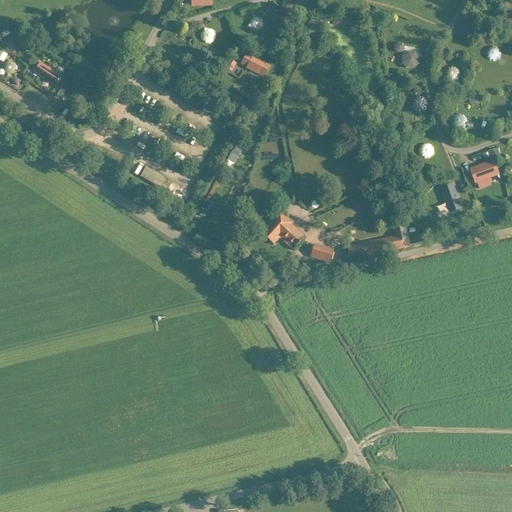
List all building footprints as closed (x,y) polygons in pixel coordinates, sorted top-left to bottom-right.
[(248,24),(248,25),(248,26),(248,28),(249,28),(250,30),(252,31),(253,32),(255,32),(256,32),(257,32),(260,31),(261,30),(262,29),(263,28),(264,26),(264,24),(263,22),(262,20),(261,19),(259,18),(258,17),(256,17),(254,17),(252,18),(251,19),(249,21),(248,23),(248,24)] [(333,17),(332,25),(353,27),(354,19),(333,17)] [(204,29),(204,30),(202,31),(201,32),(200,33),(200,36),(200,37),(200,38),(201,40),(201,41),(202,42),(203,43),(204,43),(205,44),(207,44),(208,44),(210,44),(211,43),(213,42),(214,41),(215,39),(215,37),(215,35),(215,33),(214,32),(212,30),(210,29),(208,29),(206,29),(206,28),(204,29)] [(394,46),(394,50),(397,53),(401,53),(404,51),(404,46),(401,43),(396,43),(394,46)] [(497,61),(498,60),(500,58),(499,58),(500,56),(500,54),(500,52),(500,50),(498,49),(497,48),(495,47),(493,47),(491,47),(489,47),(488,49),(487,50),(486,52),(485,54),(486,56),(486,57),(486,58),(487,59),(488,60),(489,61),(490,61),(492,62),(493,62),(495,61),(497,61)] [(445,63),(449,53),(443,50),(439,60),(445,63)] [(419,57),(414,52),(407,51),(402,56),(401,63),(406,69),(413,69),(418,64),(419,57)] [(252,56),(246,53),(240,65),(246,68),(245,69),(257,75),(258,74),(264,77),(270,66),(264,63),(264,62),(252,56)] [(2,65),(2,67),(1,68),(1,69),(2,72),(3,73),(4,74),(5,75),(7,76),(8,76),(10,76),(11,76),(12,76),(14,74),(15,73),(15,74),(17,72),(16,71),(17,69),(17,68),(16,66),(15,64),(14,63),(12,62),(11,61),(11,60),(8,60),(8,61),(6,62),(4,63),(2,65)] [(231,60),(225,68),(230,71),(236,63),(231,60)] [(61,77),(40,63),(34,72),(55,86),(61,77)] [(459,79),(458,78),(459,77),(459,76),(460,74),(459,72),(458,70),(457,68),(455,67),(454,67),(451,66),(450,67),(447,68),(446,69),(446,70),(445,71),(444,72),(444,73),(444,75),(445,76),(445,78),(447,80),(448,81),(449,81),(451,82),(452,82),(454,81),(457,80),(459,79)] [(52,99),(59,91),(55,88),(48,96),(52,99)] [(426,109),(425,109),(426,107),(427,105),(427,103),(426,102),(426,100),(424,98),(423,97),(421,97),(419,97),(417,97),(415,98),(414,99),(413,100),(412,102),(412,104),(412,105),(412,106),(412,108),(413,109),(414,110),(415,111),(416,111),(417,112),(419,112),(420,112),(422,111),(423,111),(424,111),(426,109)] [(452,120),(451,122),(452,123),(452,124),(452,126),(453,127),(454,128),(455,128),(456,129),(458,129),(459,129),(461,129),(463,128),(464,129),(465,127),(465,126),(467,127),(467,128),(469,129),(470,129),(472,128),(473,127),(473,126),(472,124),(471,123),(470,123),(468,123),(467,123),(467,121),(466,119),(465,117),(464,116),(462,115),(460,114),(459,114),(458,114),(456,115),(454,116),(453,117),(452,118),(452,119),(452,120)] [(226,127),(230,118),(224,115),(219,124),(226,127)] [(234,160),(242,145),(235,141),(227,157),(234,160)] [(431,157),(432,156),(433,154),(433,153),(433,151),(433,150),(432,148),(431,146),(430,145),(428,144),(426,144),(424,144),(422,144),(420,146),(419,147),(418,149),(418,151),(418,152),(418,153),(418,154),(419,156),(420,157),(421,158),(422,158),(423,159),(424,159),(426,159),(427,159),(428,159),(430,158),(431,157)] [(494,150),(487,152),(491,162),(497,160),(494,150)] [(498,174),(493,162),(472,170),(476,182),(498,174)] [(145,167),(140,177),(166,192),(172,182),(145,167)] [(398,189),(400,180),(393,179),(391,188),(398,189)] [(453,185),(442,189),(451,212),(461,208),(453,185)] [(205,201),(202,207),(208,210),(211,204),(208,202),(205,201)] [(291,225),(293,223),(279,211),(259,233),(273,245),(279,238),(292,249),(304,236),(291,225)] [(408,246),(406,237),(404,227),(393,230),(395,237),(347,247),(349,259),(408,246)] [(329,263),(334,250),(314,244),(309,257),(329,263)]
